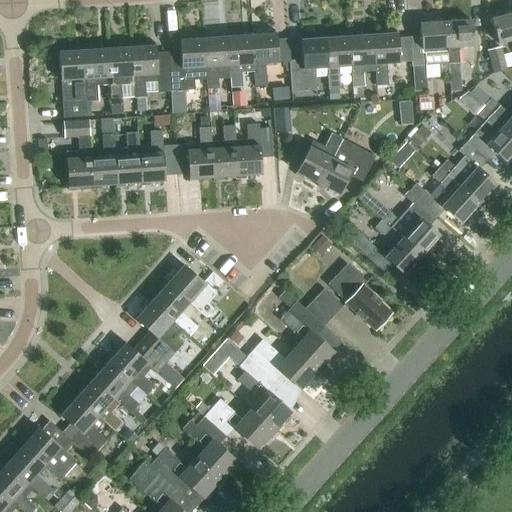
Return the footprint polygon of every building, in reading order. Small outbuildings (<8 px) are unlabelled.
[(496,42),(511,39),(511,43),(511,12),(491,18),(496,42)] [(472,20),(446,22),(451,93),(461,92),(459,64),(460,64),(458,46),(474,45),(472,20)] [(409,38),(411,62),(411,67),(412,67),(414,91),(427,91),(426,66),(438,66),(439,77),(449,76),(446,22),(420,23),(421,37),(409,38)] [(386,64),(411,62),(409,38),(398,39),(397,33),(373,35),(375,64),(374,64),(375,71),(376,86),(388,85),(386,64)] [(290,62),(290,61),(289,39),(277,39),(276,35),(252,36),(254,72),(255,86),(267,85),(265,63),(290,62)] [(375,71),(374,64),(375,64),(373,35),(349,37),(351,66),(350,66),(352,87),(363,87),(362,72),(375,71)] [(228,38),(230,78),(231,87),(242,87),(241,72),(254,72),(252,36),(228,38)] [(338,67),(350,66),(351,66),(349,37),(325,38),(327,68),(326,68),(328,89),(339,88),(338,67)] [(218,78),(230,78),(228,38),(204,39),(206,78),(207,89),(218,88),(218,78)] [(300,40),(301,60),(290,61),(290,62),(291,71),(289,71),(291,91),(315,90),(314,69),(326,68),(327,68),(325,38),(300,40)] [(170,91),(194,90),(193,79),(206,78),(204,39),(180,41),(181,58),(168,58),(170,91)] [(146,97),(145,83),(157,82),(158,92),(170,91),(168,58),(157,59),(156,45),(132,47),(134,77),(133,77),(133,84),(134,98),(136,98),(146,97)] [(123,115),(121,85),(133,84),(133,77),(134,77),(132,47),(108,49),(110,78),(108,78),(109,86),(111,116),(123,115)] [(492,75),(506,71),(501,48),(487,51),(492,75)] [(98,101),(97,87),(109,86),(108,78),(110,78),(108,49),(83,50),(85,80),(87,101),(98,101)] [(59,52),(62,103),(64,119),(87,117),(85,101),(87,101),(85,80),(83,50),(59,52)] [(147,111),(146,97),(136,98),(137,112),(147,111)] [(511,109),(506,116),(498,110),(500,107),(491,99),(484,107),(511,132),(511,109)] [(476,116),(493,131),(484,141),(475,133),(467,142),(488,161),(496,152),(505,160),(511,152),(511,132),(484,107),(476,116)] [(291,132),(290,108),(273,109),(274,133),(291,132)] [(78,138),(89,137),(88,121),(62,123),(63,139),(78,138)] [(236,148),(238,177),(262,175),(261,158),(273,158),(271,129),(259,130),(258,125),(247,126),(248,140),(236,141),(236,148)] [(214,179),(238,177),(236,148),(236,141),(235,126),(223,127),(224,142),(212,143),(212,150),(214,179)] [(189,180),(214,179),(212,150),(212,143),(211,128),(199,129),(200,150),(187,151),(189,180)] [(139,154),(141,184),(165,182),(162,131),(150,132),(151,154),(139,154)] [(127,148),(114,149),(117,185),(141,184),(139,154),(138,133),(126,134),(127,148)] [(299,142),(286,165),(296,171),(295,172),(317,184),(341,139),(331,133),(323,147),(312,141),(309,147),(299,142)] [(93,187),(117,185),(114,149),(113,134),(102,135),(103,157),(91,157),(93,187)] [(93,187),(91,157),(89,137),(78,138),(79,152),(66,153),(68,191),(77,190),(77,188),(93,187)] [(351,145),(341,139),(317,184),(339,195),(349,176),(361,182),(374,157),(351,145)] [(439,169),(478,203),(496,184),(480,170),(488,161),(467,142),(459,151),(465,157),(455,168),(447,161),(439,169)] [(461,223),(478,203),(439,169),(432,177),(440,184),(439,185),(448,193),(439,203),(425,191),(424,191),(416,184),(409,192),(417,200),(437,217),(445,209),(461,223)] [(382,219),(399,235),(421,254),(438,235),(429,227),(437,217),(417,200),(398,220),(389,212),(382,219)] [(374,229),(383,237),(391,228),(382,220),(374,229)] [(358,232),(349,242),(365,256),(374,246),(358,232)] [(399,235),(382,254),(404,273),(421,254),(399,235)] [(379,300),(364,286),(366,283),(347,265),(328,285),(373,328),(389,312),(379,302),(379,300)] [(183,266),(167,283),(189,303),(205,317),(213,309),(206,302),(214,293),(183,266)] [(167,283),(151,302),(182,330),(189,336),(197,326),(181,312),(189,303),(167,283)] [(331,319),(343,307),(324,290),(313,302),(331,319)] [(293,349),(318,372),(324,366),(322,365),(333,353),(314,336),(323,326),(296,301),(279,319),(301,339),(293,349)] [(182,330),(151,302),(134,320),(148,332),(141,341),(165,362),(181,344),(174,339),(182,330)] [(274,382),(282,373),(300,390),(311,377),(313,379),(318,372),(293,349),(284,359),(262,339),(254,348),(246,357),(274,382)] [(154,387),(143,377),(151,368),(156,372),(165,362),(141,341),(133,350),(125,343),(109,362),(136,386),(147,395),(154,387)] [(291,413),(267,391),(274,382),(246,357),(238,366),(244,371),(236,380),(258,400),(249,410),(275,433),(281,427),(279,425),(291,413)] [(93,380),(119,403),(131,413),(138,405),(128,395),(136,386),(109,362),(93,380)] [(77,398),(103,422),(114,431),(122,422),(111,412),(119,403),(93,380),(77,398)] [(61,416),(77,430),(68,439),(73,444),(74,444),(90,458),(106,441),(95,431),(103,422),(77,398),(61,416)] [(225,437),(226,437),(233,428),(257,449),(268,437),(270,439),(275,433),(249,410),(241,419),(219,399),(203,417),(225,437)] [(218,446),(225,437),(203,417),(195,426),(189,420),(181,429),(204,449),(195,459),(221,482),(226,476),(226,474),(236,462),(218,446)] [(49,422),(41,430),(38,428),(22,446),(44,466),(60,480),(74,464),(74,461),(65,453),(73,444),(68,439),(49,422)] [(6,465),(32,488),(44,499),(52,490),(36,475),(44,466),(22,446),(6,465)] [(149,466),(176,491),(185,482),(203,498),(213,487),(215,488),(221,482),(195,459),(187,468),(164,448),(156,457),(157,457),(149,466)] [(181,511),(168,500),(176,491),(149,466),(145,462),(129,480),(161,509),(157,511),(181,511)] [(0,471),(0,491),(16,506),(23,511),(31,511),(36,508),(24,497),(32,488),(6,465),(0,471)] [(67,511),(73,511),(86,498),(75,487),(59,504),(67,511)] [(0,511),(10,511),(16,506),(0,491),(0,511)]
